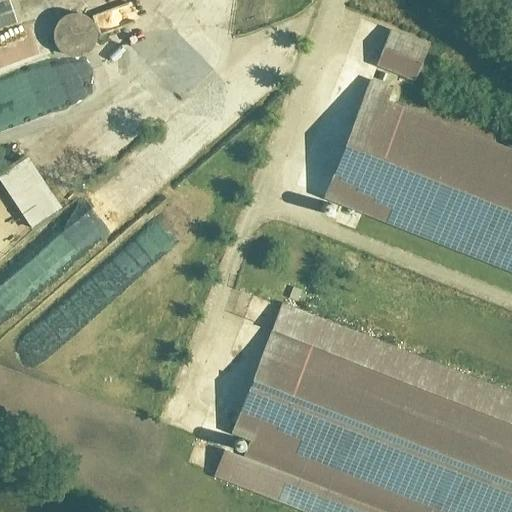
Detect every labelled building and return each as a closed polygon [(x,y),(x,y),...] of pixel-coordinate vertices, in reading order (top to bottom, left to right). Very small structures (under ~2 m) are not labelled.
[(0,0),(0,24),(16,18),(9,0),(0,0)] [(107,45),(103,35),(134,24),(125,1),(61,25),(73,58),(107,45)] [(426,43),(388,28),(374,63),(412,79),(426,43)] [(175,61),(114,109),(130,129),(141,119),(146,125),(195,85),(175,61)] [(367,77),(320,196),(511,271),(511,149),(385,100),(390,86),(367,77)] [(33,156),(3,176),(39,228),(69,208),(33,156)] [(101,204),(8,279),(24,299),(117,225),(101,204)] [(511,511),(511,395),(281,303),(212,474),(306,511),(511,511)]
